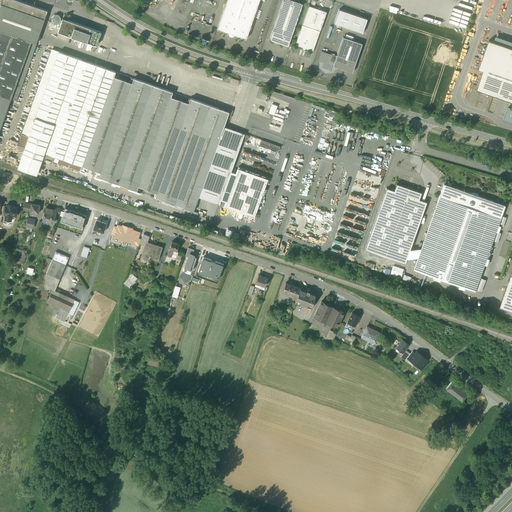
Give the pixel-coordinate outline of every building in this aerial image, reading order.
[(47,11),(16,0),(0,0),(0,3),(45,19),(44,19),(45,16),(45,17),(46,14),(48,11),(47,10),(47,11)] [(259,0),(226,0),(217,29),(229,33),(234,35),(246,39),(259,0)] [(303,4),(291,0),(282,0),(270,38),(271,41),(274,42),(277,41),(278,43),(288,47),(303,4)] [(45,19),(0,3),(0,30),(36,44),(45,19)] [(309,6),(302,25),(320,31),(327,12),(314,8),(309,6)] [(334,24),(365,33),(369,18),(338,9),(334,24)] [(56,14),(54,15),(52,16),(50,22),(56,24),(58,24),(60,25),(61,21),(61,20),(60,17),(59,15),(56,14)] [(101,32),(63,18),(62,18),(61,21),(60,25),(61,25),(65,26),(62,34),(73,38),(74,38),(79,40),(80,40),(96,46),(101,32)] [(320,31),(302,25),(295,45),(302,48),(302,49),(303,50),(304,50),(305,50),(305,49),(313,52),(320,31)] [(36,44),(0,30),(0,94),(11,99),(16,101),(37,44),(36,44)] [(362,44),(343,37),(336,56),(333,66),(341,69),(352,72),(362,44)] [(489,40),(479,69),(484,70),(477,90),(511,101),(511,43),(505,41),(504,45),(489,40)] [(52,49),(16,148),(24,151),(59,52),(52,49)] [(327,53),(322,51),(321,53),(320,55),(318,61),(318,62),(318,66),(319,70),(322,73),(326,74),(330,74),(334,73),(337,70),(341,71),(341,69),(333,66),(336,56),(329,54),(327,53)] [(104,68),(59,52),(24,151),(43,158),(80,171),(82,166),(114,77),(116,72),(104,68)] [(132,83),(114,77),(82,166),(100,173),(132,83)] [(173,92),(134,78),(132,83),(100,173),(99,177),(137,191),(138,186),(171,97),(173,92)] [(0,129),(11,99),(0,94),(0,129)] [(171,97),(138,186),(157,193),(181,125),(188,103),(171,97)] [(224,110),(190,98),(188,103),(181,125),(219,139),(224,126),(227,117),(228,117),(230,117),(231,112),(231,110),(225,108),(224,110)] [(277,106),(272,104),(268,113),(274,115),(277,106)] [(219,139),(181,125),(157,193),(155,198),(194,211),(199,197),(219,139)] [(219,139),(199,197),(218,204),(243,133),(224,126),(219,139)] [(392,142),(400,144),(399,149),(405,151),(407,141),(374,134),(373,140),(392,144),(392,142)] [(262,140),(260,145),(280,151),(281,146),(262,140)] [(43,158),(24,151),(19,163),(18,168),(37,175),(38,170),(39,170),(43,158)] [(268,179),(239,169),(225,207),(254,217),(268,179)] [(394,190),(386,188),(365,250),(405,264),(426,202),(419,199),(422,192),(396,183),(394,190)] [(505,205),(444,184),(439,197),(500,218),(505,205)] [(500,218),(439,197),(414,269),(475,291),(500,218)] [(40,205),(31,203),(31,204),(30,212),(38,213),(40,205)] [(13,206),(7,205),(7,206),(6,215),(5,220),(11,221),(12,215),(16,216),(17,208),(13,207),(13,206)] [(54,209),(46,207),(43,220),(48,222),(48,220),(54,221),(55,215),(56,210),(53,209),(54,209)] [(88,215),(66,207),(61,222),(83,229),(88,215)] [(30,219),(28,218),(26,226),(32,227),(35,220),(30,219)] [(106,223),(96,220),(93,228),(92,233),(93,233),(94,232),(96,233),(96,234),(96,235),(97,235),(97,236),(98,236),(99,235),(100,235),(101,231),(103,232),(106,223)] [(125,227),(118,225),(114,235),(114,237),(120,239),(121,238),(128,241),(128,240),(136,243),(138,238),(139,233),(132,230),(132,229),(125,226),(125,227)] [(141,239),(139,244),(144,246),(146,241),(147,242),(149,236),(143,234),(141,239)] [(147,242),(146,241),(144,246),(141,256),(149,259),(150,257),(158,260),(162,247),(147,242)] [(179,244),(172,241),(167,255),(171,256),(172,253),(176,254),(179,244)] [(89,248),(84,246),(81,256),(86,258),(89,248)] [(27,250),(17,249),(15,260),(25,261),(27,250)] [(52,259),(65,265),(69,257),(56,252),(52,259)] [(172,253),(171,256),(175,258),(175,260),(180,261),(181,256),(176,254),(172,253)] [(191,254),(189,254),(188,257),(185,268),(189,269),(188,269),(192,271),(196,257),(194,256),(194,255),(191,254)] [(198,272),(219,279),(224,264),(203,257),(198,272)] [(495,273),(500,275),(506,260),(500,258),(495,273)] [(65,265),(52,259),(46,273),(44,286),(52,290),(55,291),(65,265)] [(403,269),(393,266),(390,274),(400,277),(403,269)] [(130,288),(137,278),(132,274),(124,283),(130,288)] [(268,278),(258,275),(255,285),(259,287),(260,284),(265,286),(268,278)] [(511,275),(511,276),(500,307),(511,311),(511,275)] [(300,288),(286,282),(282,291),(297,297),(300,289),(300,288)] [(172,296),(178,298),(181,287),(175,285),(172,296)] [(306,291),(300,289),(297,297),(294,304),(311,310),(316,295),(310,292),(310,291),(307,290),(306,291)] [(52,290),(46,302),(61,309),(58,315),(66,318),(68,314),(72,316),(79,302),(55,291),(52,290)] [(343,312),(321,301),(314,316),(336,326),(343,312)] [(61,309),(46,302),(44,308),(58,315),(61,309)] [(360,316),(352,312),(347,322),(353,325),(355,326),(360,316)] [(367,326),(362,334),(375,340),(379,332),(367,326)] [(326,338),(333,341),(337,332),(330,330),(326,338)] [(375,340),(362,334),(361,337),(373,343),(375,340)] [(409,344),(402,339),(396,347),(403,352),(409,344)] [(403,352),(396,347),(392,352),(399,357),(403,352)] [(412,351),(407,358),(410,360),(415,353),(412,351)] [(417,351),(415,353),(410,360),(415,364),(422,355),(417,351)] [(422,355),(415,364),(420,368),(425,361),(427,359),(422,355)] [(425,361),(420,368),(423,370),(428,363),(425,361)] [(467,394),(451,382),(446,388),(462,400),(467,394)]
